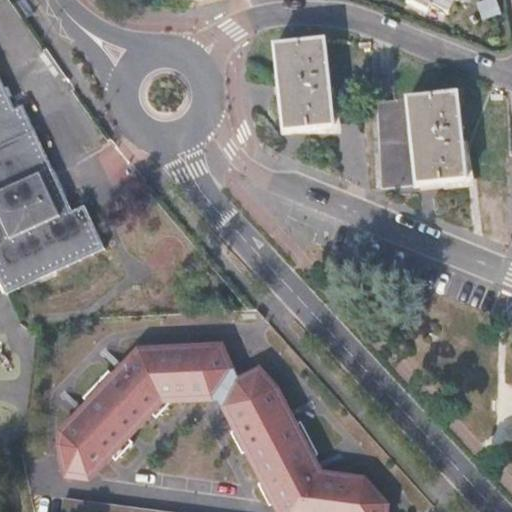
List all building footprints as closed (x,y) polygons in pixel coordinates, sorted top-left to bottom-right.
[(431,0),(431,6),(448,13),(454,1),(462,6),(464,0),(431,0)] [(483,21),(503,14),(497,0),(485,0),(476,3),(483,21)] [(327,40),(279,43),(285,131),(296,130),(333,126),(327,40)] [(19,113),(0,77),(0,274),(10,297),(111,257),(91,211),(74,216),(52,169),(29,111),(19,113)] [(460,95),(412,98),(419,185),(467,180),(460,95)] [(68,480),(92,482),(165,407),(218,404),(236,372),(227,344),(139,348),(61,431),(59,443),(68,480)] [(257,366),(236,372),(218,404),(275,511),(387,511),(389,504),(363,477),(321,472),(282,388),(257,366)] [(0,466),(0,511),(21,511),(22,511),(18,511),(18,500),(15,500),(15,484),(9,483),(10,467),(0,466)] [(160,511),(67,499),(65,511),(160,511)]
